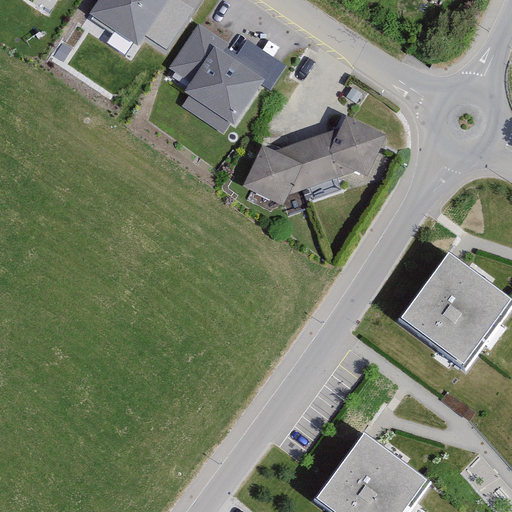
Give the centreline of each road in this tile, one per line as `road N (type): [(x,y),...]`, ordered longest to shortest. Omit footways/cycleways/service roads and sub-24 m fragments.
road 1 (residential): [(447,153),(335,332),(202,511)]
road 2 (residential): [(282,0),(436,102)]
